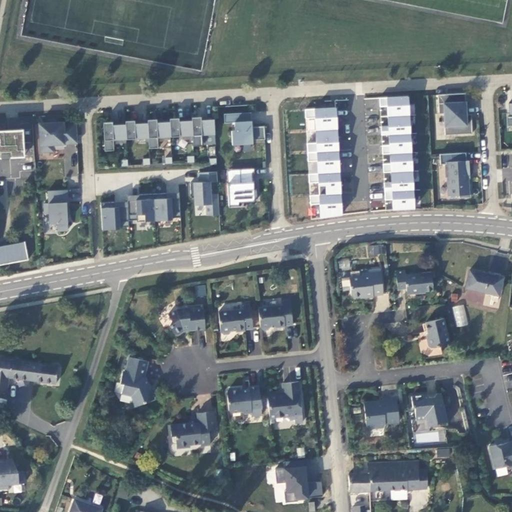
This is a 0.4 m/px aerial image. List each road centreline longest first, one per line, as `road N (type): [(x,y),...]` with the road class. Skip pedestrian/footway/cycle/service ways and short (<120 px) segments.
road 1 (unclassified): [(116,269),(115,301),(44,511)]
road 2 (residential): [(270,92),(487,80)]
road 3 (residential): [(83,102),(270,92)]
road 4 (tertiary): [(494,226),(397,223),(313,233)]
road 5 (tertiary): [(281,239),(116,269)]
road 6 (residential): [(270,92),(281,239)]
road 7 (residential): [(487,80),(494,226)]
road 8 (residential): [(325,357),(185,371)]
road 9 (residential): [(328,385),(341,511)]
road 10 (residential): [(313,233),(325,357)]
